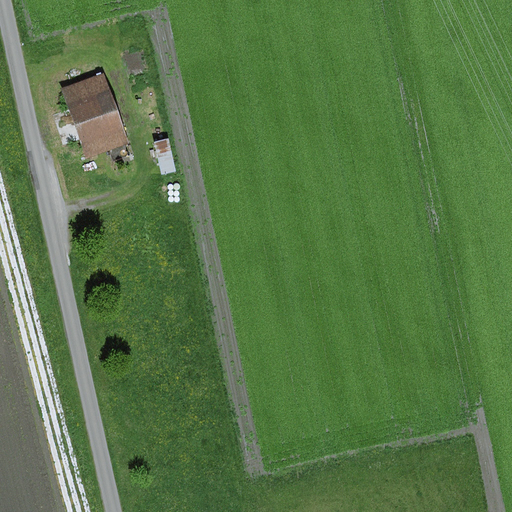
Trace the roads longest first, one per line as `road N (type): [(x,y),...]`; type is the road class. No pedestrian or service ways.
road 1 (track): [(506,511),(394,0)]
road 2 (track): [(7,0),(118,511)]
